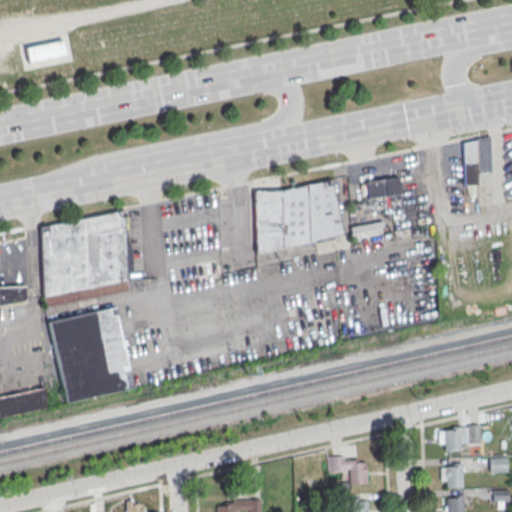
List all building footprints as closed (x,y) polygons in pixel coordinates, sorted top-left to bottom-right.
[(28,62),(25,47),(63,39),(66,55),(28,62)] [(463,185),(467,185),(468,199),(476,198),(475,172),(490,171),(489,138),(462,139),(463,185)] [(365,181),(397,176),(400,194),(367,199),(365,181)] [(252,191),(279,190),(331,179),(342,235),(314,241),(254,254),(252,191)] [(40,227),(124,209),(126,278),(128,290),(44,307),(43,297),(40,227)] [(0,285),(0,302),(24,302),(24,285),(0,285)] [(132,386),(64,401),(46,321),(114,305),(132,386)] [(0,417),(45,407),(44,387),(0,396),(0,417)] [(443,431),(459,430),(460,450),(444,451),(443,431)] [(365,483),(365,462),(356,462),(356,456),(327,456),(327,471),(348,471),(348,483),(365,483)] [(507,471),(507,457),(488,457),(488,471),(507,471)] [(445,468),(461,467),(462,487),(445,488),(445,468)] [(508,501),(508,489),(492,489),(492,501),(508,501)] [(259,511),(259,498),(216,499),(216,511),(259,511)] [(445,511),(445,499),(462,498),(462,511),(445,511)] [(366,511),(367,499),(351,499),(350,511),(366,511)] [(124,511),(143,511),(143,501),(125,501),(124,511)]
